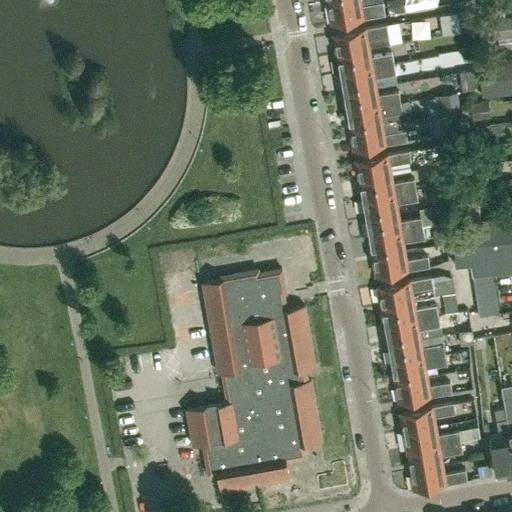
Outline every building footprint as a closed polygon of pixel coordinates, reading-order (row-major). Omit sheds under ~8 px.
[(382,0),(344,0),(329,3),(333,23),(385,14),(382,0)] [(503,14),(502,4),(486,6),(487,16),(503,14)] [(467,10),(460,11),(456,12),(459,32),(471,30),(467,10)] [(511,35),(511,15),(481,18),(483,39),(511,35)] [(334,33),(338,52),(368,47),(390,43),(387,23),(334,33)] [(368,47),(338,52),(341,71),(394,62),(392,51),(370,55),(368,47)] [(511,61),(479,65),(482,95),(511,92),(511,61)] [(345,91),(375,85),(374,76),(395,72),(394,62),(341,71),(345,91)] [(462,90),(473,88),(477,80),(479,67),(459,70),(462,90)] [(348,110),(401,101),(399,90),(377,94),(375,85),(345,91),(348,110)] [(457,92),(437,95),(440,112),(456,109),(458,103),(457,92)] [(473,120),(491,118),(489,100),(486,100),(471,102),(473,120)] [(401,101),(348,110),(351,130),(400,121),(398,111),(402,111),(401,101)] [(446,133),(449,115),(427,118),(430,136),(446,133)] [(400,121),(351,130),(355,149),(407,140),(405,128),(401,129),(400,121)] [(454,165),(486,162),(485,145),(453,149),(454,165)] [(360,178),(391,173),(389,164),(411,160),(409,149),(357,159),(360,178)] [(486,162),(454,165),(454,166),(453,166),(455,185),(488,181),(486,162)] [(363,198),(416,188),(414,178),(392,181),(391,173),(360,178),(363,198)] [(479,213),(477,186),(457,188),(459,215),(479,213)] [(367,217),(397,211),(396,203),(418,199),(416,188),(363,198),(367,217)] [(397,211),(367,217),(370,236),(423,227),(421,216),(399,220),(397,211)] [(511,216),(453,221),(456,265),(491,262),(493,275),(511,273),(511,216)] [(373,255),(404,249),(403,241),(425,237),(423,227),(370,236),(373,255)] [(404,249),(373,255),(377,275),(429,266),(427,255),(406,259),(404,249)] [(186,408),(193,444),(206,442),(209,456),(205,456),(209,473),(217,471),(221,489),(252,483),(251,481),(257,480),(258,482),(289,477),(286,459),(306,455),(304,442),(322,439),(311,378),(307,379),(305,367),(315,365),(304,304),(287,307),(284,292),(286,291),(282,267),(258,271),(258,268),(233,272),(233,275),(203,281),(219,371),(222,371),(227,400),(186,408)] [(382,305),(413,299),(411,290),(433,286),(431,275),(379,284),(382,305)] [(479,311),(498,307),(493,275),(473,276),(479,311)] [(462,290),(460,276),(443,279),(446,293),(462,290)] [(188,348),(213,344),(204,292),(180,296),(188,348)] [(445,313),(458,311),(454,292),(442,294),(445,313)] [(386,324),(438,314),(436,304),(414,308),(413,299),(382,305),(386,324)] [(389,343),(420,337),(418,329),(440,325),(438,314),(386,324),(389,343)] [(474,343),(472,329),(458,331),(460,345),(474,343)] [(392,362),(445,353),(443,342),(421,346),(420,337),(389,343),(392,362)] [(445,353),(392,362),(396,381),(427,375),(425,367),(447,364),(445,353)] [(427,375),(396,381),(399,401),(452,392),(450,381),(428,385),(427,375)] [(505,410),(509,432),(511,448),(511,384),(501,387),(505,406),(505,410)] [(404,430),(435,425),(434,416),(455,412),(454,401),(401,410),(404,430)] [(490,435),(497,474),(511,471),(511,448),(509,432),(505,410),(504,410),(503,406),(494,408),(497,428),(501,427),(502,433),(490,435)] [(435,425),(404,430),(408,449),(460,440),(458,430),(437,433),(435,425)] [(411,468),(442,463),(441,454),(462,450),(460,440),(408,449),(411,468)] [(415,488),(467,479),(465,469),(444,472),(442,463),(411,468),(415,488)]
